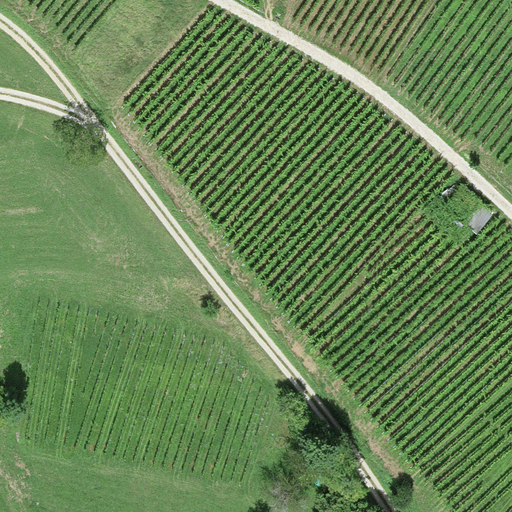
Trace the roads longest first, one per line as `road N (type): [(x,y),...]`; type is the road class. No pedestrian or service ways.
road 1 (track): [(0,24),(174,231),(390,511)]
road 2 (track): [(511,215),(436,138),(213,0)]
